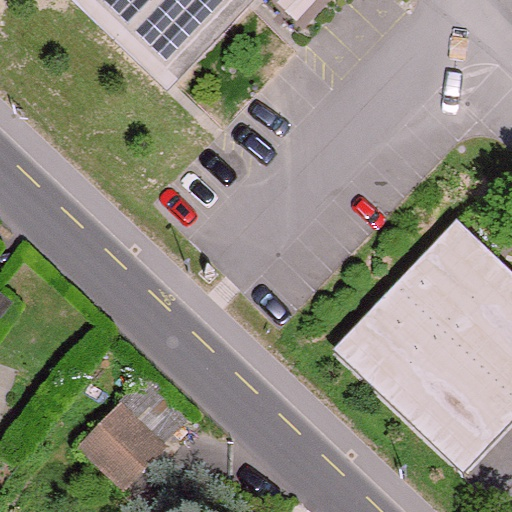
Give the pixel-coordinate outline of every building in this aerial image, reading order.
[(67,0),(164,91),(250,0),(67,0)] [(511,288),(455,235),(341,356),(469,477),(511,431),(511,288)] [(0,321),(12,306),(0,296),(0,321)] [(151,378),(121,409),(161,448),(191,416),(151,378)] [(121,409),(80,451),(126,495),(166,453),(161,448),(121,409)]
